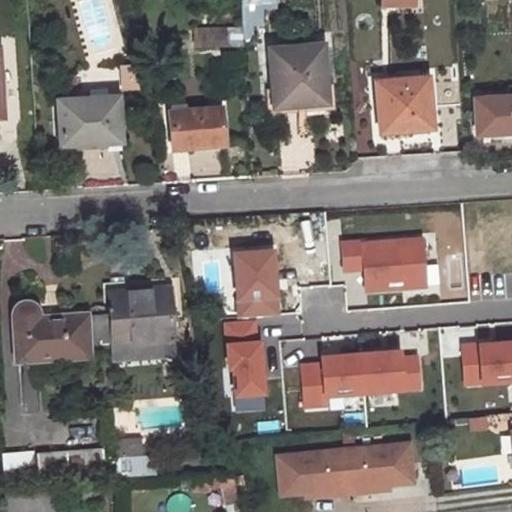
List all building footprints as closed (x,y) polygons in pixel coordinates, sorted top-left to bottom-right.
[(263,23),(261,7),(276,6),(275,0),(242,0),(245,24),(263,23)] [(243,28),(194,29),(194,46),(244,46),(243,28)] [(324,45),(270,48),(274,106),(328,102),(324,45)] [(426,76),(376,81),(382,131),(431,126),(426,76)] [(117,96),(58,101),(61,146),(120,142),(117,96)] [(511,96),(476,98),(478,133),(511,131),(511,96)] [(225,144),(221,107),(185,111),(184,106),(170,107),(171,112),(169,112),(173,149),(225,144)] [(360,271),(362,293),(426,289),(423,235),(339,241),(341,273),(360,271)] [(111,343),(154,340),(156,356),(174,355),(169,288),(108,293),(109,313),(94,314),(96,344),(111,343)] [(94,314),(38,318),(38,316),(35,311),(28,307),(22,307),(18,308),(15,311),(13,314),(12,317),(16,361),(88,356),(87,345),(96,344),(94,314)] [(264,396),(259,319),(223,321),(227,398),(264,396)] [(511,382),(511,338),(459,342),(462,386),(511,382)] [(112,359),(156,356),(154,340),(111,343),(112,359)] [(400,350),(297,357),(301,409),(327,407),(326,398),(421,391),(418,355),(401,356),(400,350)] [(398,394),(369,394),(368,407),(398,407),(398,394)] [(125,456),(124,440),(102,441),(103,457),(125,456)] [(331,491),(328,464),(360,461),(363,487),(413,482),(409,444),(277,457),(281,496),(331,491)] [(360,461),(328,464),(331,491),(332,496),(363,492),(363,487),(360,461)] [(233,478),(192,480),(192,492),(208,491),(220,489),(225,507),(239,503),(233,478)]
